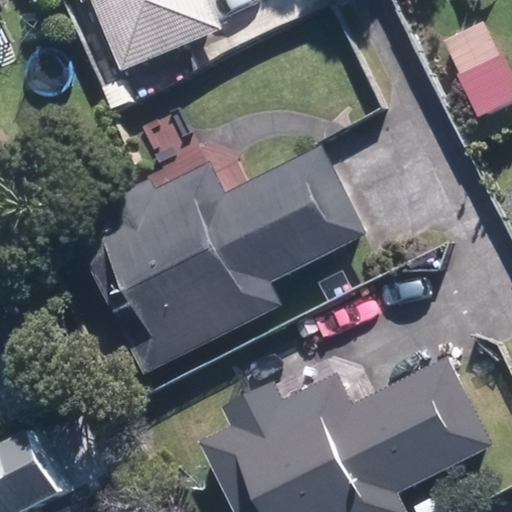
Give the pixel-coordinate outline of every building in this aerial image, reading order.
[(104,0),(135,73),(237,31),(223,0),(104,0)] [(511,60),(492,20),(450,40),(488,118),(511,106),(511,60)] [(79,233),(148,374),(299,300),(286,275),(377,231),(333,142),(243,186),(230,160),(79,233)] [(205,439),(239,511),(417,511),(406,489),(497,446),(452,353),(354,400),(341,373),(287,399),(277,378),(228,402),(239,423),(205,439)] [(0,511),(27,511),(65,495),(34,431),(0,446),(0,511)] [(456,489),(424,505),(427,511),(462,511),(466,510),(456,489)]
